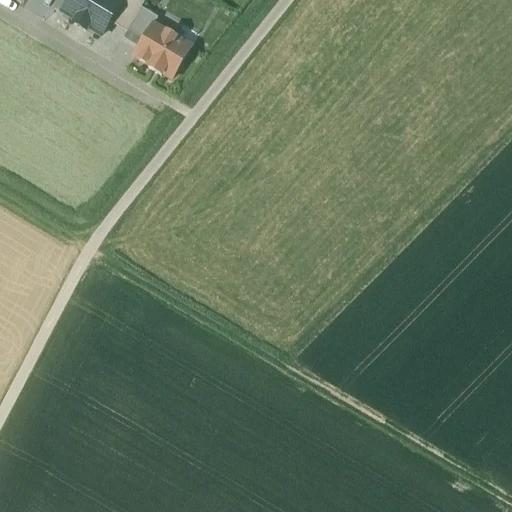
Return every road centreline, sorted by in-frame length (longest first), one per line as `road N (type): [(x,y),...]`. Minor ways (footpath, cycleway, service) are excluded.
road 1 (track): [(511,511),(0,197)]
road 2 (track): [(0,419),(88,251),(285,0)]
road 3 (residential): [(163,100),(0,5)]
